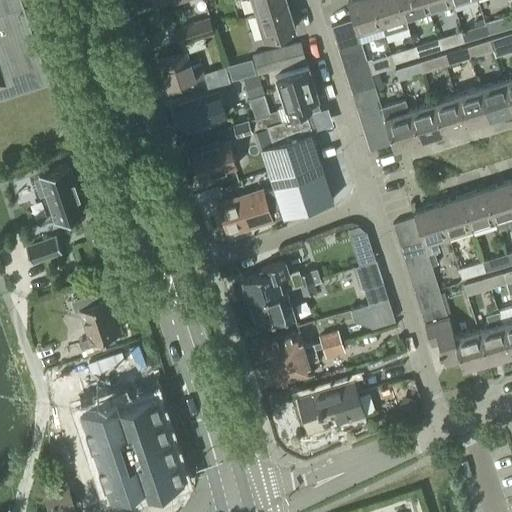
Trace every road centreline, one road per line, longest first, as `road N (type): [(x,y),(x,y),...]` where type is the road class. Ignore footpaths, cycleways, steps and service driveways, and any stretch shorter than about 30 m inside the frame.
road 1 (primary): [(245,508),(78,0)]
road 2 (residential): [(196,259),(112,0)]
road 3 (residential): [(440,431),(370,204)]
road 4 (residential): [(370,204),(311,0)]
road 5 (residential): [(245,508),(440,431)]
road 6 (residential): [(196,259),(370,204)]
